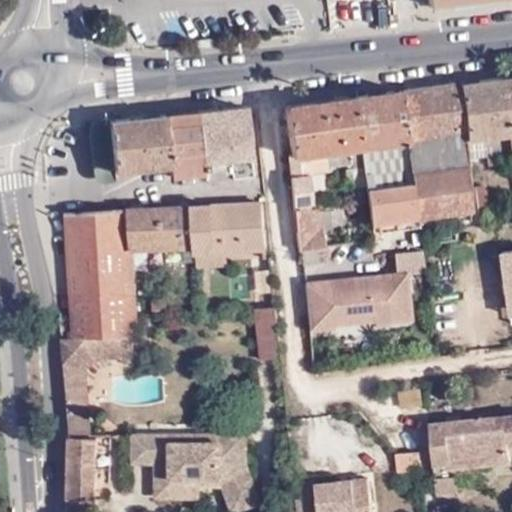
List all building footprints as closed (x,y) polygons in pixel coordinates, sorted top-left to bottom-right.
[(511,78),(499,80),(507,128),(508,135),(510,152),(511,162),(511,78)] [(507,128),(499,80),(458,85),(469,158),(485,156),(484,138),(508,135),(507,128)] [(453,82),(401,90),(414,183),(419,217),(471,210),(453,82)] [(401,90),(355,97),(363,162),(365,182),(367,188),(414,183),(401,90)] [(363,162),(355,97),(286,107),(293,157),(289,157),(299,251),(302,250),(316,249),(351,243),(349,223),(339,225),(336,201),(312,204),(309,175),(325,174),(325,167),(348,164),(363,162)] [(245,108),(198,113),(205,174),(205,182),(252,177),(245,108)] [(165,118),(170,167),(171,177),(205,174),(198,113),(182,116),(165,118)] [(165,118),(110,122),(111,142),(99,142),(103,173),(170,167),(165,118)] [(484,138),(485,156),(510,152),(508,135),(484,138)] [(365,182),(363,162),(348,164),(351,183),(365,182)] [(419,217),(414,183),(367,188),(371,224),(419,217)] [(486,187),(473,189),(477,217),(489,215),(486,187)] [(264,203),(193,207),(195,247),(195,252),(198,252),(227,251),(267,250),(264,203)] [(67,214),(72,339),(117,337),(134,336),(139,336),(134,249),(195,247),(193,207),(67,214)] [(349,223),(351,243),(362,242),(360,222),(349,223)] [(316,249),(302,250),(303,262),(317,261),(316,249)] [(227,251),(198,252),(200,268),(228,266),(227,251)] [(282,357),(276,307),(256,309),(262,359),(282,357)] [(134,336),(117,337),(119,357),(135,357),(134,336)] [(72,339),(65,339),(71,423),(70,429),(90,430),(86,369),(97,358),(119,357),(117,337),(72,339)] [(434,466),(511,456),(511,416),(428,427),(434,466)] [(90,430),(70,429),(69,511),(96,511),(98,438),(91,438),(90,430)] [(157,462),(157,435),(135,435),(134,462),(157,462)] [(174,435),(157,435),(157,462),(163,463),(163,474),(157,474),(157,497),(198,497),(199,486),(199,478),(222,478),(225,485),(234,511),(260,503),(246,463),(246,435),(220,435),(219,443),(174,443),(174,435)] [(396,454),(398,472),(421,470),(419,453),(396,454)]
